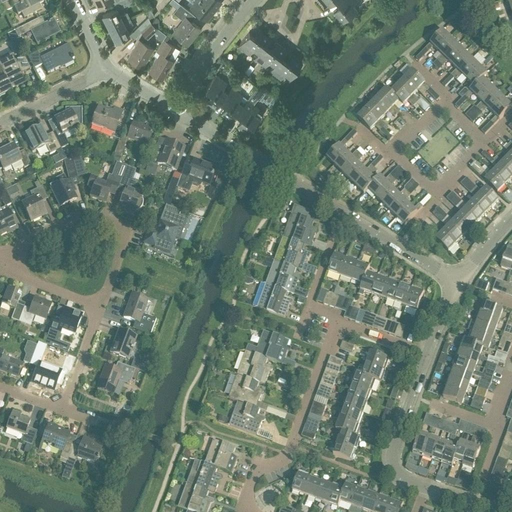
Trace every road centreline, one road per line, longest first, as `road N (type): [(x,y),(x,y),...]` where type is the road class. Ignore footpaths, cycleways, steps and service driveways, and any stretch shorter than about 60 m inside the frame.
road 1 (residential): [(456,282),(176,111)]
road 2 (residential): [(99,308),(126,239),(120,227),(78,217),(0,256)]
road 3 (residential): [(242,511),(257,471),(291,450),(338,325)]
road 4 (residential): [(427,355),(390,462),(397,477),(427,490)]
road 5 (residential): [(176,111),(206,59),(258,0)]
road 6 (residential): [(0,125),(108,72)]
